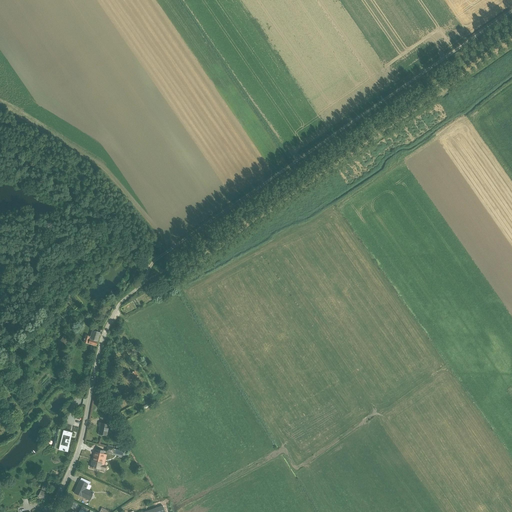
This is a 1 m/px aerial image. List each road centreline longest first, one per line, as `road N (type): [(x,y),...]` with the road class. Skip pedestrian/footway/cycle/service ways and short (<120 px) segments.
road 1 (track): [(511,11),(150,266)]
road 2 (unclassified): [(143,283),(106,327),(80,444),(50,511)]
road 3 (track): [(107,206),(64,170),(0,136)]
